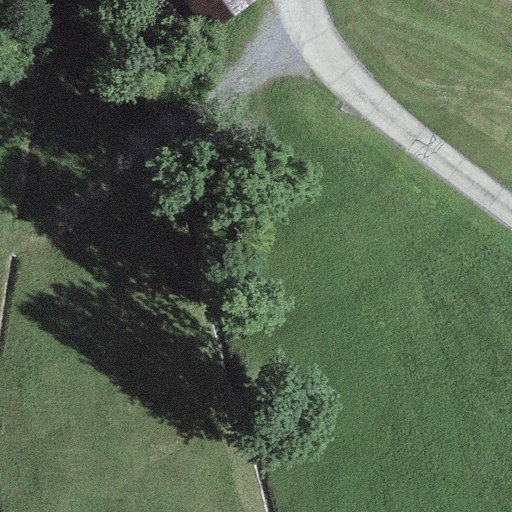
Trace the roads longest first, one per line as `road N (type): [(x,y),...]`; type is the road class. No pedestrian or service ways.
road 1 (track): [(17,236),(66,215),(311,28)]
road 2 (unclassified): [(300,0),(324,51),(350,82),(511,211)]
